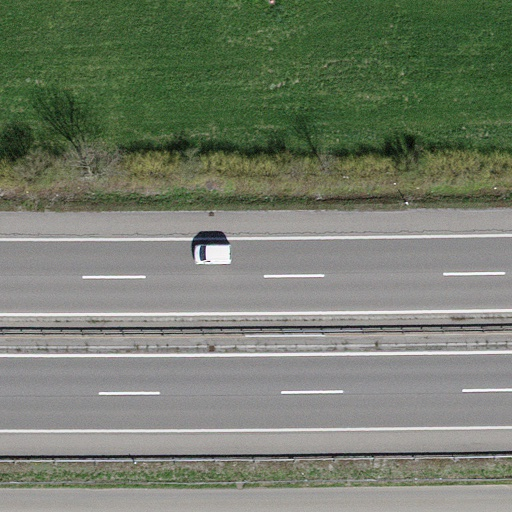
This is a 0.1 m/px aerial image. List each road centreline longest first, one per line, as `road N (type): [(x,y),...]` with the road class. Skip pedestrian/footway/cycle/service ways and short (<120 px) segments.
road 1 (motorway): [(511,270),(0,275)]
road 2 (track): [(511,500),(0,504)]
road 3 (motorway): [(0,396),(511,393)]
